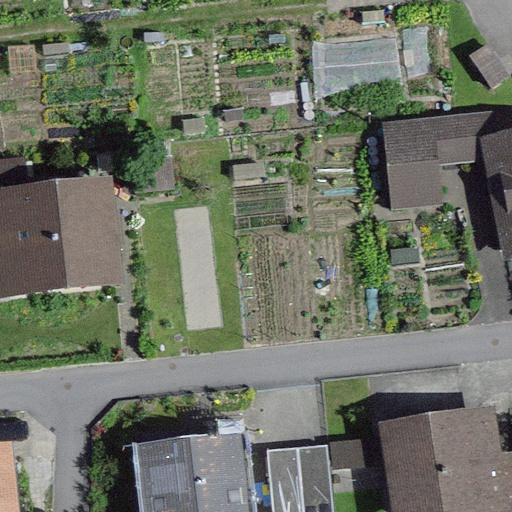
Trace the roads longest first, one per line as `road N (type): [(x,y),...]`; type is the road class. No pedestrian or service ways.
road 1 (residential): [(511,338),(75,386)]
road 2 (residential): [(75,386),(73,511)]
